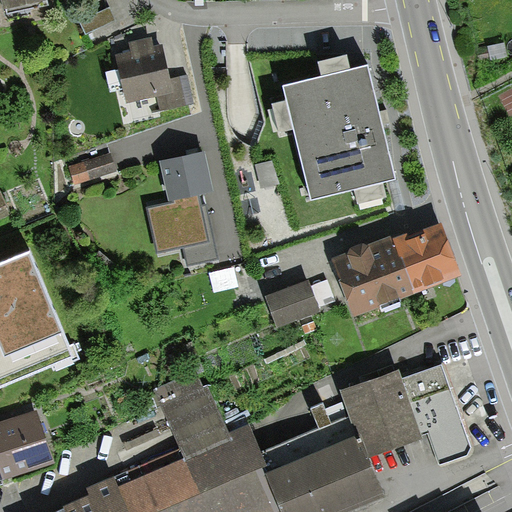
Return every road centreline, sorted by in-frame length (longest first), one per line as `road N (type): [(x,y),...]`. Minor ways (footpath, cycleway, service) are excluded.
road 1 (primary): [(511,335),(461,195),(415,2)]
road 2 (residential): [(415,2),(190,14),(157,0)]
